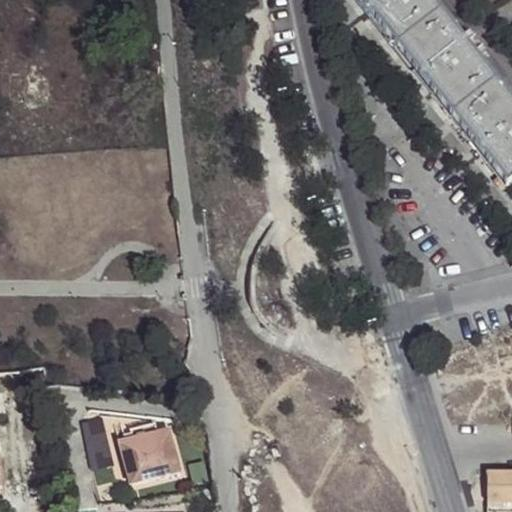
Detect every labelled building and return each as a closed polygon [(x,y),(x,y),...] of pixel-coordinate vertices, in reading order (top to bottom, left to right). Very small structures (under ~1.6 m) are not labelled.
[(355,0),(505,188),(511,183),(511,105),(477,61),(459,39),(427,0),(355,0)] [(464,35),(459,39),(477,61),(482,57),(472,45),(464,35)] [(120,426),(123,435),(148,428),(145,419),(120,426)] [(112,463),(101,420),(84,425),(95,468),(112,463)] [(148,428),(123,435),(110,439),(124,481),(173,465),(159,425),(148,428)] [(21,486),(18,466),(8,468),(11,487),(21,486)] [(511,511),(511,471),(486,471),(486,511),(511,511)]
